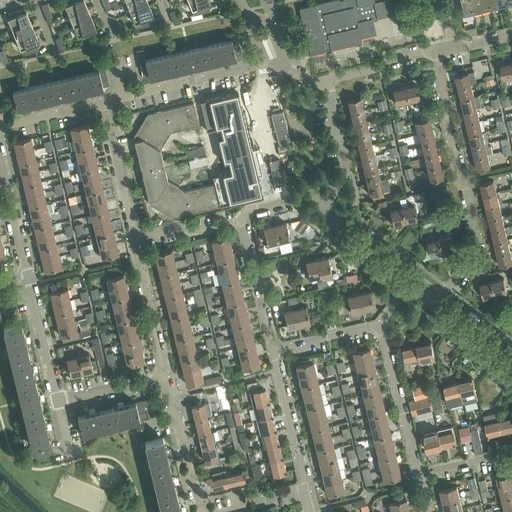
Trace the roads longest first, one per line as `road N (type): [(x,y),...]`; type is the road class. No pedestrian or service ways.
road 1 (residential): [(442,298),(471,261),(478,237),(434,51)]
road 2 (residential): [(102,104),(261,64)]
road 3 (residential): [(419,476),(380,324)]
road 4 (residential): [(166,378),(134,238)]
road 5 (residential): [(302,487),(273,350)]
road 6 (residential): [(134,238),(102,104)]
road 7 (residential): [(200,511),(166,378)]
road 8 (residential): [(58,401),(28,272)]
road 9 (residential): [(273,350),(242,222)]
road 10 (residential): [(28,272),(0,147)]
road 11 (residential): [(324,192),(347,173),(326,80)]
